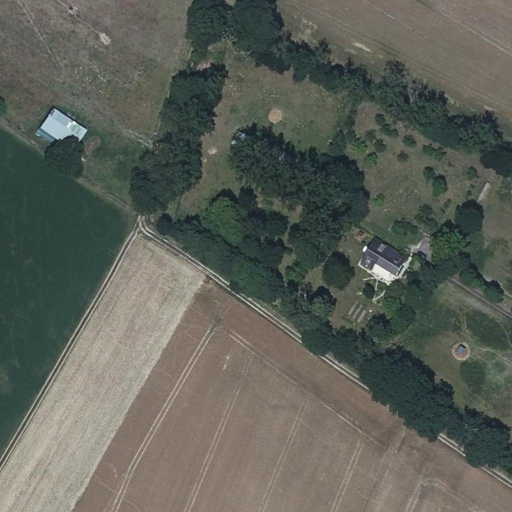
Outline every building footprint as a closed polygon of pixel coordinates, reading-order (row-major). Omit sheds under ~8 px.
[(54,110),(39,129),(72,154),(86,134),(54,110)] [(240,148),(246,135),(237,131),(232,145),(240,148)] [(275,148),(257,139),(251,152),(268,162),(275,148)] [(293,157),(275,148),(268,162),(286,171),(293,157)] [(320,170),(293,157),(286,171),(314,184),(320,170)] [(384,248),(373,241),(358,264),(369,271),(373,265),(384,248)] [(401,259),(384,248),(373,265),(390,276),(401,259)]
